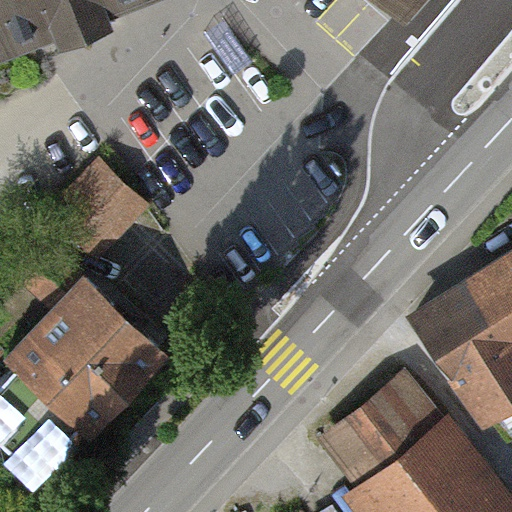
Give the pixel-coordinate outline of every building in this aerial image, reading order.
[(0,0),(0,50),(129,0),(0,0)] [(400,0),(413,11),(422,0),(400,0)] [(106,156),(54,205),(102,256),(154,206),(106,156)] [(511,245),(500,253),(511,273),(511,245)] [(511,273),(500,253),(419,301),(489,418),(511,404),(511,273)] [(97,264),(13,350),(98,431),(181,345),(97,264)] [(511,511),(511,485),(412,365),(323,438),(362,485),(348,497),(361,511),(511,511)]
